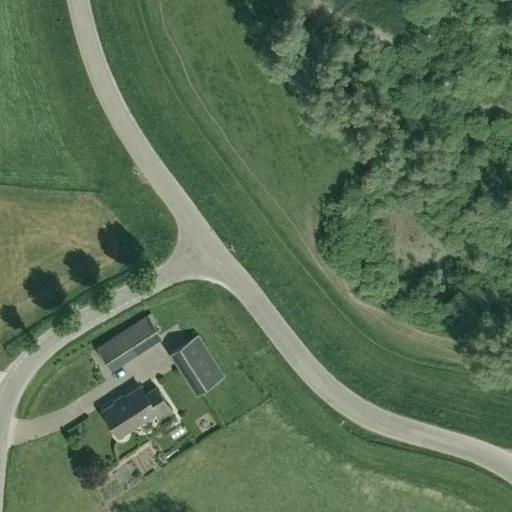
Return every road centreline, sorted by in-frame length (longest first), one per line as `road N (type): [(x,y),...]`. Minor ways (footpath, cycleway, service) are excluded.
road 1 (tertiary): [(511,467),(399,429),(329,395),(215,246)]
road 2 (tertiary): [(0,421),(24,368),(58,336),(215,246)]
road 3 (tertiary): [(215,246),(157,181),(112,104),(78,0)]
